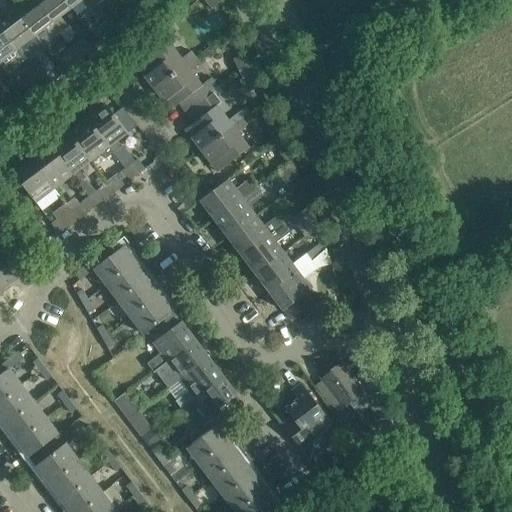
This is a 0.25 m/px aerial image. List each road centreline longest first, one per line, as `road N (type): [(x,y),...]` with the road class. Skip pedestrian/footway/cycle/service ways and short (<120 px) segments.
road 1 (tertiary): [(245,0),(313,138),(378,320)]
road 2 (residential): [(378,320),(319,347),(258,344),(171,220),(150,206)]
road 3 (residential): [(0,342),(19,327),(54,257),(128,203),(150,206)]
road 4 (tertiary): [(378,320),(453,511)]
road 5 (residential): [(150,206),(166,141),(127,87)]
road 6 (unknown): [(258,344),(270,420),(289,472)]
